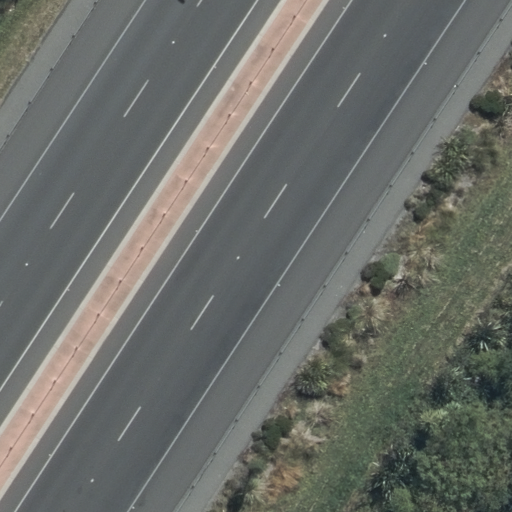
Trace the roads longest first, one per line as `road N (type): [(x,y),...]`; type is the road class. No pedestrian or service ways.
road 1 (motorway): [(412,0),(73,511)]
road 2 (motorway): [(0,308),(203,0)]
